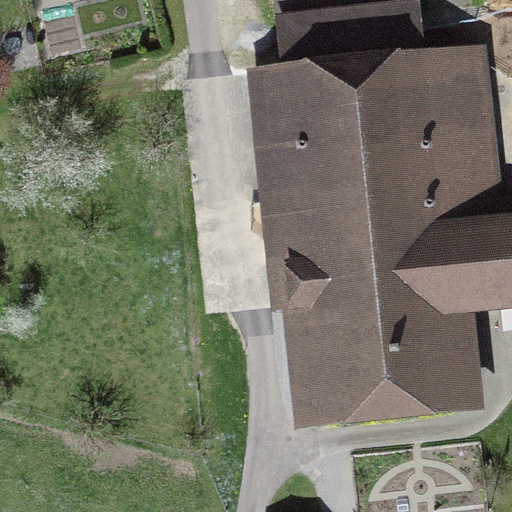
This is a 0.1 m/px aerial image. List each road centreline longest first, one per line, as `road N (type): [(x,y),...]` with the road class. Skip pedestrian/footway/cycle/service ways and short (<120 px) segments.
road 1 (track): [(256,309),(212,0)]
road 2 (track): [(256,309),(264,397),(252,511)]
